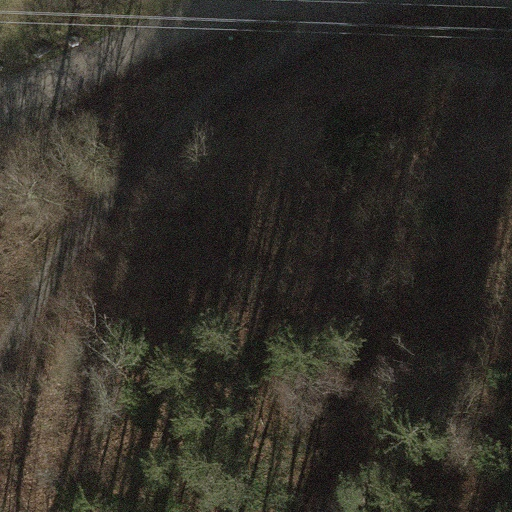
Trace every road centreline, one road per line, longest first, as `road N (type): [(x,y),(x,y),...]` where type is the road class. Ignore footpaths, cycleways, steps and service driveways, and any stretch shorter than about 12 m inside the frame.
road 1 (track): [(0,363),(19,325),(185,112),(346,0)]
road 2 (track): [(305,0),(213,20),(0,102)]
